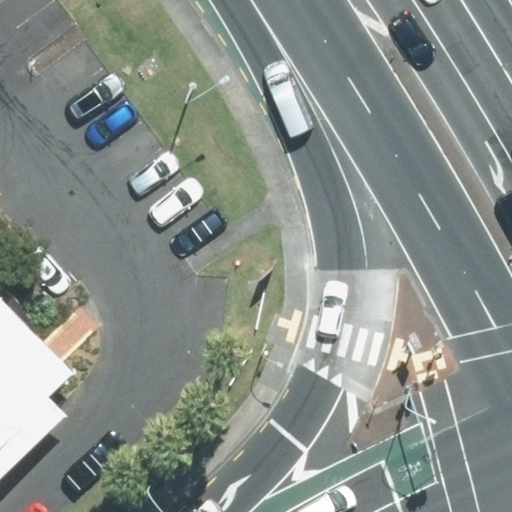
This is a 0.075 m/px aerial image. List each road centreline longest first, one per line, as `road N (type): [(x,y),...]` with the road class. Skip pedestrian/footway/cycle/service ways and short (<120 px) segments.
road 1 (primary): [(207,511),(308,405),(340,340),(346,277),(308,132),(244,0)]
road 2 (secondary): [(511,347),(309,0)]
